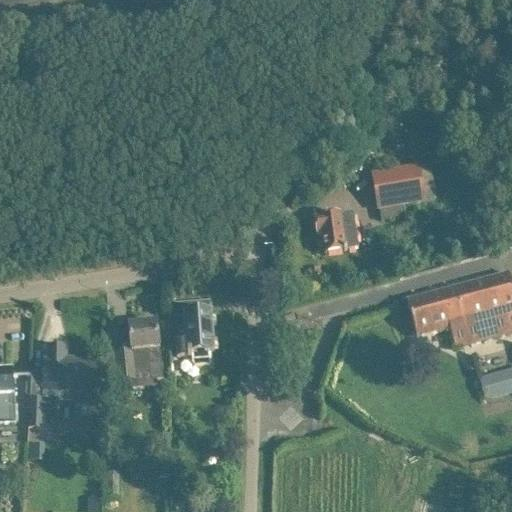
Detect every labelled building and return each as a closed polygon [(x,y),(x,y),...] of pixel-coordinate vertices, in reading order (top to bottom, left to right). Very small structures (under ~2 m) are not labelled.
[(337,180),(349,182),(352,158),(340,156),(337,180)] [(403,219),(401,208),(424,205),(418,170),(373,177),(380,222),(403,219)] [(352,215),(335,218),(315,221),(317,236),(322,235),(325,255),(358,251),(352,215)] [(511,292),(508,277),(408,304),(418,339),(451,330),(456,349),(511,334),(511,292)] [(177,305),(168,305),(169,320),(182,319),(183,324),(184,343),(178,343),(179,358),(192,357),(192,365),(196,368),(209,367),(212,364),(211,356),(214,355),(212,315),(211,315),(210,303),(177,305)] [(157,324),(128,328),(131,347),(131,353),(132,354),(134,376),(150,374),(151,383),(163,382),(163,375),(159,344),(157,324)] [(31,376),(28,431),(43,431),(43,421),(58,422),(58,402),(94,403),(95,383),(95,363),(66,363),(66,349),(48,349),(48,362),(44,362),(44,376),(31,376)] [(131,353),(116,355),(120,393),(136,391),(134,376),(132,354),(131,353)] [(511,371),(481,381),(482,385),(486,399),(487,402),(511,394),(511,371)] [(0,426),(16,425),(12,373),(0,374),(0,426)] [(301,420),(314,411),(306,399),(293,408),(301,420)] [(118,475),(107,475),(107,498),(118,498),(118,475)]
